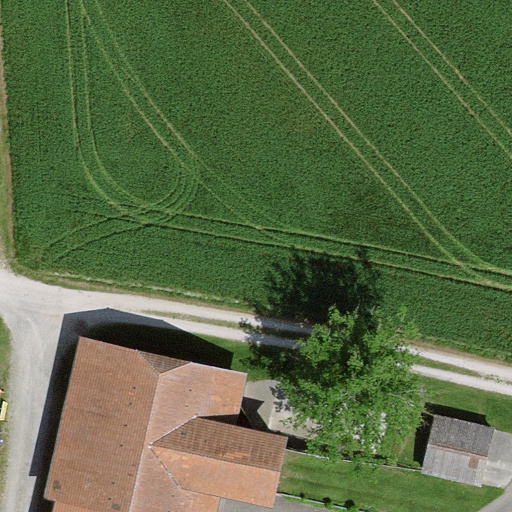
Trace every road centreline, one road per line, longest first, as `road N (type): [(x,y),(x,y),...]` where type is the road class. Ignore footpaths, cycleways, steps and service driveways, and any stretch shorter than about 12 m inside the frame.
road 1 (track): [(0,280),(511,383)]
road 2 (track): [(11,511),(10,282),(0,191)]
